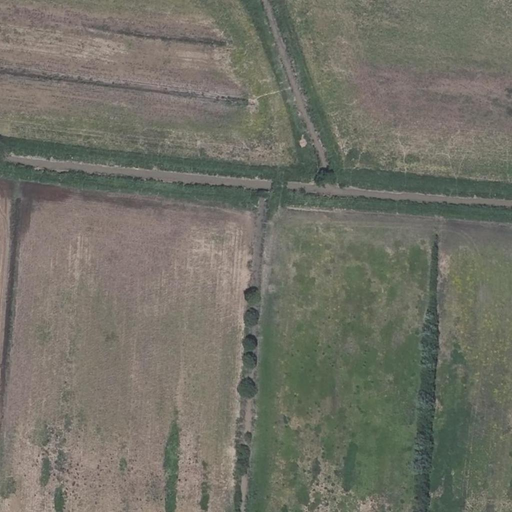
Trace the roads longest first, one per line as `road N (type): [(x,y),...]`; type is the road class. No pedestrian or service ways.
road 1 (track): [(252,0),(300,126),(299,154),(280,195),(258,511)]
road 2 (track): [(0,168),(232,193),(251,201),(254,224)]
